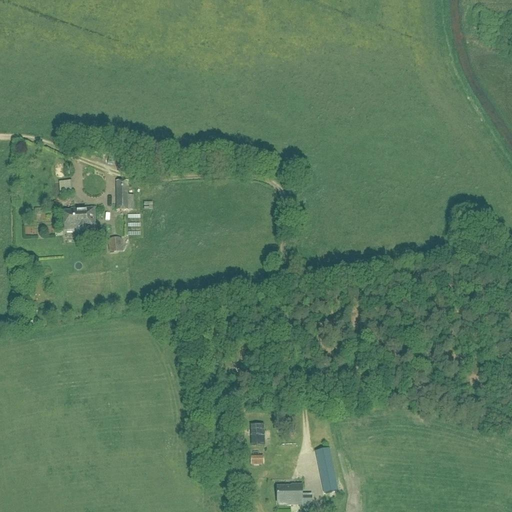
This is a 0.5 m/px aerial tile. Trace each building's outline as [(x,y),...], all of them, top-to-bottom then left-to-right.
[(128,212),(128,183),(116,183),(117,212),(128,212)] [(74,214),(63,215),(65,232),(66,232),(66,234),(75,234),(75,232),(75,240),(91,239),(90,229),(93,229),(92,212),(74,213),(74,214)] [(111,239),(111,248),(120,249),(120,239),(111,239)] [(251,446),(263,445),(262,426),(250,427),(251,446)] [(251,466),(264,466),(263,457),(250,458),(251,466)] [(318,493),(331,492),(329,467),(316,468),(318,493)] [(301,496),(301,486),(295,486),(295,488),(277,488),(277,505),(286,505),(287,506),(302,506),(302,509),(311,508),(311,495),(301,496)]
